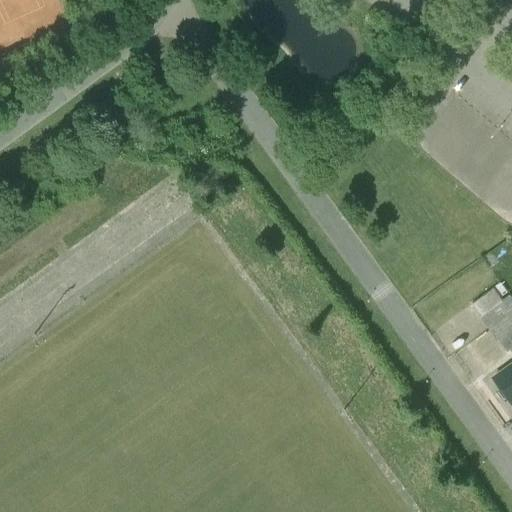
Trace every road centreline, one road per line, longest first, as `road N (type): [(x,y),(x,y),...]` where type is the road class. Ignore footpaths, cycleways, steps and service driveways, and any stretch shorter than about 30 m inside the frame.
road 1 (unclassified): [(511,476),(264,133),(169,19)]
road 2 (unclassified): [(0,147),(169,19)]
